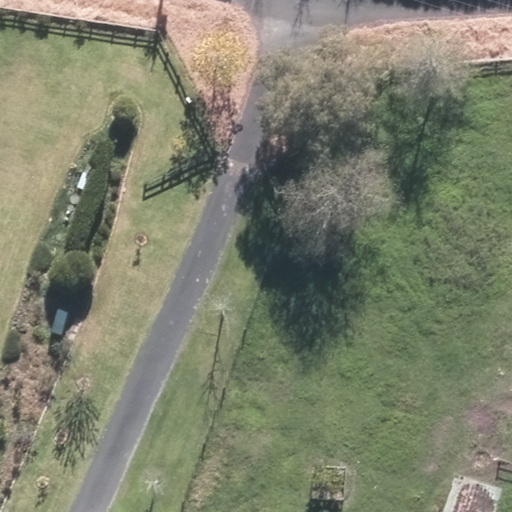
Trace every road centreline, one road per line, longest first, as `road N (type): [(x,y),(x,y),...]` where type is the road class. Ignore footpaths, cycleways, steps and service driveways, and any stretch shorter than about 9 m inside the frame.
road 1 (unknown): [(90,511),(123,433),(362,39)]
road 2 (unknown): [(362,39),(200,0)]
